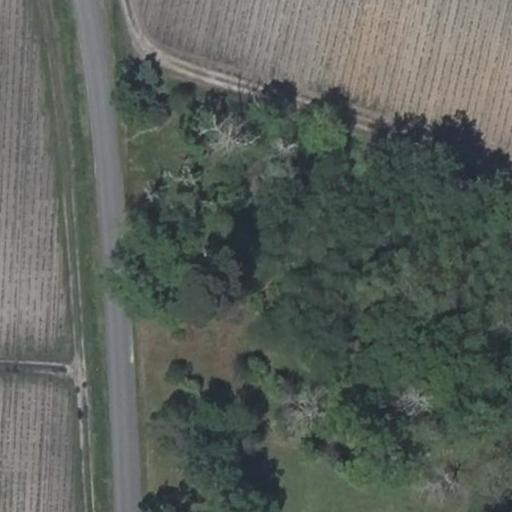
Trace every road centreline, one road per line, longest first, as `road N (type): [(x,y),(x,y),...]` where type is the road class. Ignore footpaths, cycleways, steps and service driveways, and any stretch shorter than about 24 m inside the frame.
road 1 (track): [(41,0),(59,97),(68,374),(84,511)]
road 2 (unclassified): [(125,511),(86,0)]
